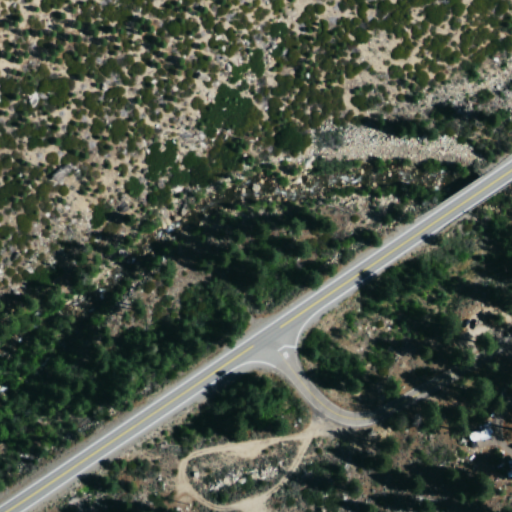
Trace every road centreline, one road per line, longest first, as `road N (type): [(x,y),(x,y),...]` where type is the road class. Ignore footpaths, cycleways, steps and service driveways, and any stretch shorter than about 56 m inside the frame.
road 1 (primary): [(1,511),(458,207)]
road 2 (track): [(322,409),(286,473),(241,504),(203,503),(186,489),(180,463),(313,426)]
road 3 (residential): [(269,334),(289,380),(330,416),(375,417),(495,351)]
